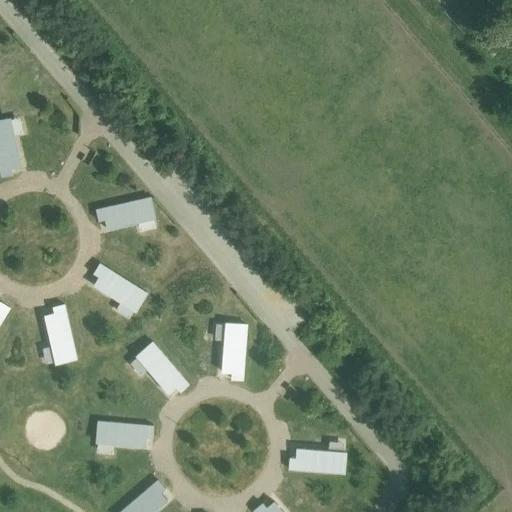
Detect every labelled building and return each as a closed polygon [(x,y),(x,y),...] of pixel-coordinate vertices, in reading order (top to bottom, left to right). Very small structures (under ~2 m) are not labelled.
[(15,138),(13,139),(8,119),(0,120),(0,168),(2,176),(13,174),(12,168),(22,166),(15,138)] [(135,223),(135,220),(154,216),(150,197),(97,210),(99,221),(105,220),(107,230),(135,223)] [(118,300),(120,297),(137,308),(147,292),(100,263),(94,273),(99,276),(94,285),(118,300)] [(0,324),(10,309),(0,303),(0,302),(0,324)] [(51,343),(54,342),(59,362),(77,358),(65,304),(54,307),(55,313),(45,315),(51,343)] [(248,325),(229,324),(228,344),(225,344),(223,372),(233,373),(232,379),(244,380),(248,325)] [(154,342),(139,354),(153,369),(150,371),(169,393),(177,386),(181,391),(190,383),(154,342)] [(99,421),(98,440),(118,442),(118,445),(146,447),(147,437),(153,438),(154,426),(99,421)] [(339,428),(360,455),(368,449),(347,422),(339,428)] [(341,473),(343,454),(322,452),(322,449),(294,447),(293,457),(287,456),(286,468),(341,473)] [(297,501),(304,494),(287,477),(279,484),(297,501)] [(120,511),(153,511),(168,500),(161,492),(166,488),(158,479),(120,511)] [(255,511),(285,511),(276,502),(269,509),(265,504),(256,511),(255,511)]
